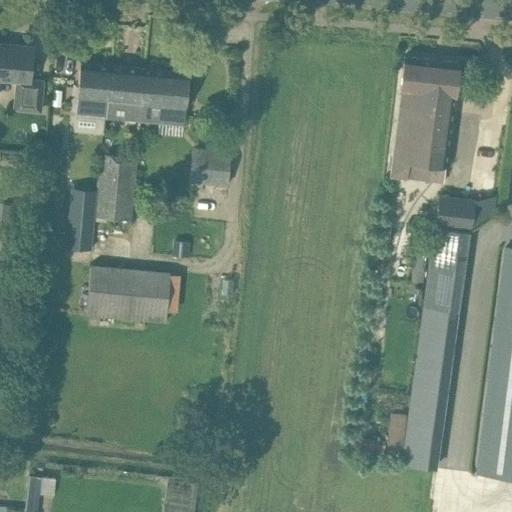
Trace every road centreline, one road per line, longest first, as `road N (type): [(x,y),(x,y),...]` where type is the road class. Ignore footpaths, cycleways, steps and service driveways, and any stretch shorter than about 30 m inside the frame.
road 1 (residential): [(253,511),(316,0)]
road 2 (tertiary): [(511,11),(381,0)]
